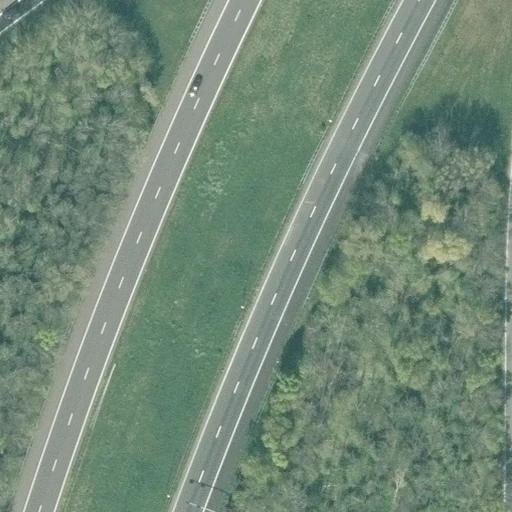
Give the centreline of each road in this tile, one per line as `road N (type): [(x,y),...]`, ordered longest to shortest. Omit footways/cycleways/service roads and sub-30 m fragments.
road 1 (motorway): [(188,511),(306,229),(423,0)]
road 2 (motorway): [(247,0),(112,304),(39,511)]
